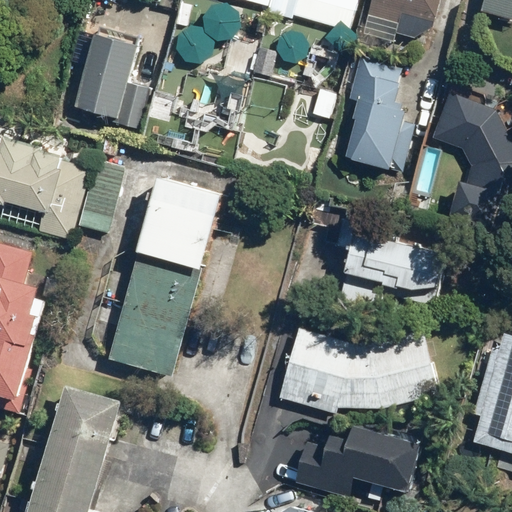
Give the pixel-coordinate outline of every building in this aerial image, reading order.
[(276,0),(275,8),(273,13),(296,19),(298,16),(353,31),(361,0),(276,0)] [(373,0),(369,16),(400,24),(398,32),(424,40),(427,28),(433,30),(441,0),(373,0)] [(511,0),(486,0),(483,11),(511,19),(511,0)] [(88,63),(95,38),(79,34),(72,58),(88,63)] [(88,63),(75,107),(120,120),(119,123),(143,130),(154,90),(130,83),(140,47),(95,35),(95,38),(88,63)] [(362,58),(350,100),(358,102),(354,118),(357,119),(352,138),(409,154),(417,127),(407,124),(409,121),(404,119),(406,111),(402,110),(404,104),(396,102),(401,84),(398,83),(402,69),(362,58)] [(511,99),(450,82),(434,138),(463,148),(473,165),(467,185),(461,182),(450,222),(478,230),(511,105),(511,99)] [(321,86),(314,113),(327,117),(335,90),(321,86)] [(242,109),(158,87),(149,120),(233,142),(242,109)] [(46,210),(41,229),(72,238),(93,164),(61,156),(62,153),(41,147),(41,144),(5,134),(4,137),(0,135),(0,202),(5,204),(6,199),(46,210)] [(118,157),(122,143),(109,140),(105,153),(118,157)] [(432,201),(443,153),(425,149),(414,197),(432,201)] [(102,162),(84,227),(112,235),(130,170),(102,162)] [(161,178),(110,359),(172,377),(203,270),(201,269),(222,196),(161,178)] [(342,299),(382,310),(386,295),(434,305),(447,252),(397,240),(399,232),(346,218),(339,244),(353,248),(346,273),(349,274),(342,299)] [(0,409),(18,414),(30,371),(27,370),(44,307),(35,305),(36,301),(35,301),(38,293),(24,289),(33,254),(0,245),(0,409)] [(47,276),(42,297),(58,301),(64,281),(47,276)] [(354,346),(297,329),(279,398),(335,414),(336,408),(382,410),(440,395),(429,363),(423,331),(354,346)] [(511,337),(502,335),(498,352),(490,350),(472,413),(480,415),(472,446),(511,457),(511,337)] [(89,511),(119,403),(62,388),(27,511),(89,511)] [(406,495),(420,447),(351,428),(347,443),(326,438),(324,446),(307,441),(298,463),(295,483),(349,498),(353,481),(406,495)] [(0,479),(10,447),(0,443),(0,479)]
